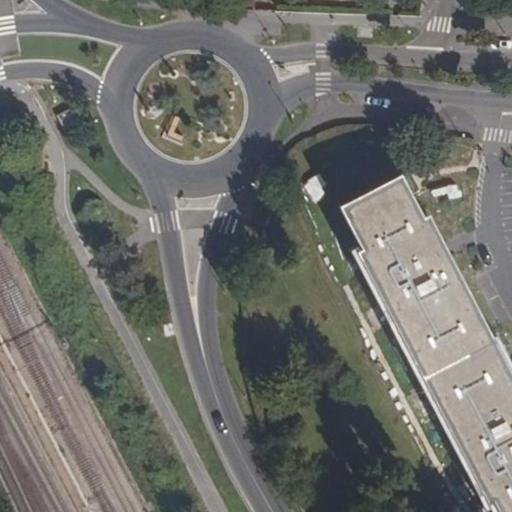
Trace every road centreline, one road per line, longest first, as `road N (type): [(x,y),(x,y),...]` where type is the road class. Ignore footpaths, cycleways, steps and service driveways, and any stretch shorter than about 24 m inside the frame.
road 1 (residential): [(261,122),(292,93),(323,85),(511,105)]
road 2 (secondary): [(144,168),(163,208),(188,338),(209,382)]
road 3 (secondary): [(209,382),(208,267),(239,164)]
road 4 (residential): [(430,60),(323,54),(244,63)]
road 5 (secondary): [(271,511),(209,382)]
road 6 (secondary): [(0,76),(66,77),(102,101),(118,127)]
road 7 (secondary): [(122,40),(0,28)]
